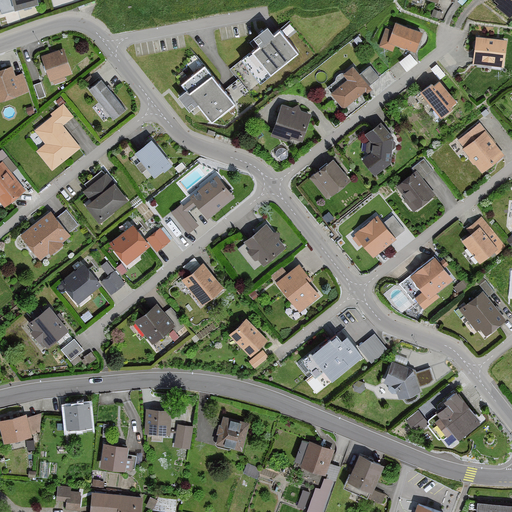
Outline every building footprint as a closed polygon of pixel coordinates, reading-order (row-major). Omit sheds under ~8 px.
[(40,5),(38,0),(0,0),(0,6),(2,14),(40,5)] [(511,15),(511,0),(496,0),(496,1),(499,3),(497,6),(510,18),(511,15)] [(442,11),(434,8),(431,15),(439,18),(442,11)] [(423,32),(397,23),(394,32),(385,29),(379,47),(393,52),(395,45),(416,52),(423,32)] [(244,60),(263,84),(302,53),(283,28),(274,35),(269,28),(250,44),(255,51),(244,60)] [(509,41),(478,37),(474,65),(505,69),(509,41)] [(60,51),(43,57),(50,82),(53,81),(54,85),(66,81),(64,77),(74,74),(67,53),(61,55),(60,51)] [(418,64),(410,54),(399,63),(408,73),(418,64)] [(437,63),(431,67),(439,78),(445,74),(437,63)] [(212,123),(237,103),(205,65),(181,85),(212,123)] [(361,74),(355,66),(344,74),(349,80),(331,94),(344,110),(372,89),(370,86),(380,78),(371,66),(361,74)] [(13,67),(0,71),(0,101),(29,92),(23,75),(16,77),(13,67)] [(126,110),(102,80),(90,89),(114,120),(126,110)] [(458,103),(442,83),(437,87),(434,84),(421,94),(441,120),(453,110),(452,108),(458,103)] [(45,98),(41,84),(34,85),(39,100),(45,98)] [(63,126),(74,118),(64,104),(51,114),(53,117),(34,131),(45,145),(37,151),(52,172),(81,150),(63,126)] [(303,142),(311,114),(282,105),(272,138),(291,144),(293,139),(303,142)] [(109,119),(104,112),(98,117),(104,123),(109,119)] [(377,176),(391,164),(393,140),(385,129),(383,130),(379,125),(366,136),(373,145),(372,153),(363,161),(377,176)] [(506,158),(480,125),(458,142),(484,175),(506,158)] [(174,167),(153,141),(136,154),(157,179),(166,171),(167,172),(174,167)] [(0,152),(0,162),(1,164),(0,164),(0,202),(5,208),(26,191),(12,173),(17,169),(2,150),(0,152)] [(351,182),(334,161),(311,179),(328,200),(351,182)] [(412,171),(415,175),(397,189),(405,201),(404,201),(410,210),(412,208),(415,212),(436,197),(424,180),(433,173),(424,161),(412,171)] [(83,192),(89,200),(83,205),(98,224),(129,201),(108,174),(105,177),(101,172),(83,185),(87,190),(83,192)] [(235,199),(217,177),(190,199),(192,201),(184,207),(182,205),(171,214),(189,236),(199,227),(188,214),(197,207),(209,221),(235,199)] [(57,218),(51,211),(21,237),(41,261),(71,236),(70,234),(79,226),(66,211),(57,218)] [(393,213),(386,219),(397,233),(405,227),(393,213)] [(496,235),(482,218),(467,231),(471,236),(463,242),(481,265),(499,251),(490,240),(496,235)] [(379,225),(375,220),(355,235),(374,259),(398,241),(383,222),(379,225)] [(258,262),(261,260),(265,265),(286,249),(280,241),(281,235),(274,234),(268,225),(245,242),(251,250),(249,251),(258,262)] [(146,241),(134,226),(111,245),(128,266),(151,247),(157,253),(170,243),(159,230),(146,241)] [(437,294),(456,280),(447,268),(450,266),(445,260),(442,262),(438,258),(412,278),(424,292),(416,299),(425,310),(440,298),(437,294)] [(71,269),(74,273),(61,284),(75,301),(75,300),(79,305),(103,286),(111,296),(125,285),(111,268),(97,279),(86,266),(83,268),(79,263),(71,269)] [(224,289),(203,264),(182,282),(203,307),(224,289)] [(300,265),(277,285),(302,315),(321,299),(310,285),(312,283),(308,279),(310,277),(300,265)] [(470,287),(464,280),(454,289),(460,296),(470,287)] [(497,292),(488,280),(481,285),(490,298),(493,295),(497,292)] [(460,312),(473,329),(488,336),(507,321),(485,292),(460,312)] [(165,314),(157,304),(134,324),(152,345),(172,328),(176,334),(187,325),(172,308),(165,314)] [(69,331),(51,307),(27,326),(45,349),(69,331)] [(269,341),(247,319),(230,336),(252,358),(269,341)] [(340,340),(335,333),(304,357),(316,372),(325,365),(332,375),(361,353),(347,335),(340,340)] [(374,333),(359,345),(371,360),(387,348),(374,333)] [(84,351),(74,340),(61,351),(71,362),(84,351)] [(269,359),(263,352),(249,362),(256,370),(269,359)] [(95,358),(90,354),(84,359),(89,364),(95,358)] [(417,373),(416,370),(393,362),(385,383),(397,387),(401,400),(423,393),(421,387),(434,383),(430,369),(417,373)] [(355,392),(362,394),(366,391),(365,385),(360,382),(354,386),(355,392)] [(483,421),(459,391),(446,401),(448,403),(438,411),(443,418),(438,421),(450,436),(455,432),(460,438),(483,421)] [(91,403),(66,406),(69,430),(93,427),(91,403)] [(171,411),(148,410),(147,433),(171,434),(171,411)] [(429,425),(419,413),(407,422),(417,434),(429,425)] [(27,414),(0,420),(0,425),(5,444),(33,437),(33,433),(42,430),(38,415),(28,418),(27,414)] [(252,424),(225,416),(223,425),(220,424),(218,434),(220,434),(218,443),(245,450),(252,424)] [(193,427),(178,425),(176,447),(190,449),(193,427)] [(35,440),(27,441),(28,451),(36,450),(35,440)] [(302,466),(327,475),(326,479),(337,482),(342,468),(330,464),(336,450),(311,441),(310,444),(302,441),(295,461),(303,464),(302,466)] [(129,447),(104,444),(101,468),(133,472),(135,459),(128,458),(129,447)] [(386,465),(362,454),(350,481),(375,492),(386,465)] [(260,472),(248,465),(244,473),(256,480),(260,472)] [(323,511),(333,483),(324,480),(320,490),(316,489),(308,511),(323,511)] [(72,488),(58,487),(57,500),(67,501),(66,510),(80,511),(81,494),(72,493),(72,488)] [(306,511),(312,494),(304,491),(298,507),(306,511)] [(143,511),(145,497),(93,493),(91,511),(143,511)] [(511,511),(511,505),(480,502),(478,511),(511,511)] [(445,511),(419,503),(416,511),(445,511)]
